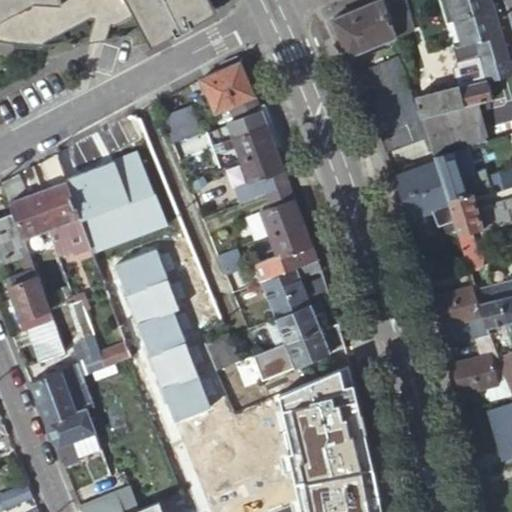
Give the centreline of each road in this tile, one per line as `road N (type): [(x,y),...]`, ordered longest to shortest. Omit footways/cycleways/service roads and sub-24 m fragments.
road 1 (tertiary): [(273,10),(388,304),(445,511)]
road 2 (unclassified): [(0,150),(273,10)]
road 3 (residential): [(0,346),(64,511)]
